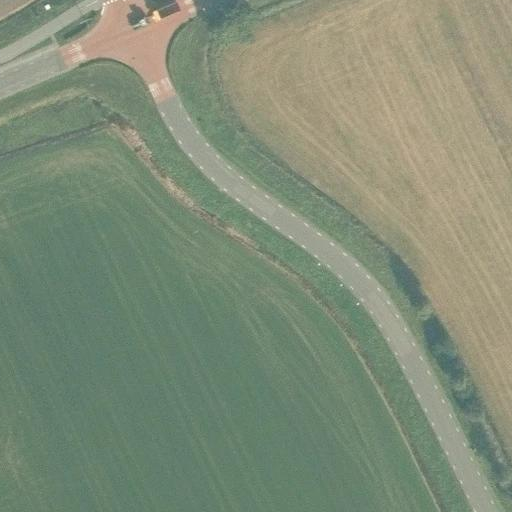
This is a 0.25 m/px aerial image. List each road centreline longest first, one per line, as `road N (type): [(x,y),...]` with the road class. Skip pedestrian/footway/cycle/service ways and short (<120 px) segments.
road 1 (tertiary): [(483,511),(374,304),(343,269),(197,154),(133,29)]
road 2 (secondary): [(0,85),(133,29)]
